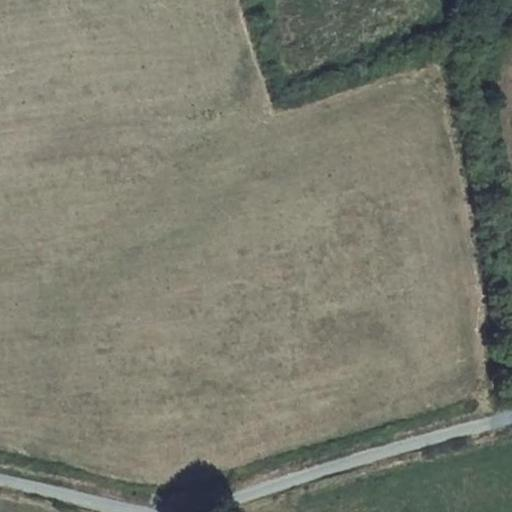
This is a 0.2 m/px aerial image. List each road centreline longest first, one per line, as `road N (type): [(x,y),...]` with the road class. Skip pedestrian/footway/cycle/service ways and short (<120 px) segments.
road 1 (unclassified): [(511,416),(203,511)]
road 2 (unclassified): [(137,511),(0,479)]
